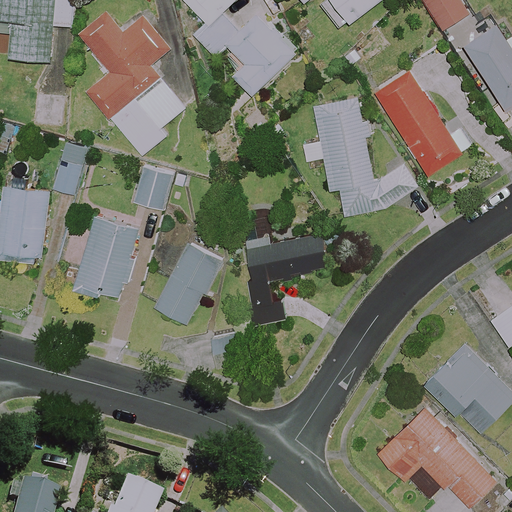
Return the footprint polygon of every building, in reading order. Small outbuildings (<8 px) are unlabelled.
[(75,0),(0,0),(0,33),(12,34),(10,59),(51,62),(54,26),(74,27),(75,0)] [(301,49),(253,0),(187,0),(207,19),(193,33),(215,55),(226,45),(245,64),(234,75),(254,96),(301,49)] [(303,0),(306,4),(311,0),(317,0),(342,32),(384,0),(303,0)] [(469,14),(459,0),(423,0),(444,31),(469,14)] [(161,128),(188,107),(152,64),(172,48),(141,10),(122,25),(110,10),(81,33),(112,71),(89,89),(111,117),(143,156),(168,136),(161,128)] [(511,45),(499,25),(467,45),(507,108),(511,105),(511,45)] [(450,135),(411,71),(377,92),(429,176),(472,149),(460,128),(450,135)] [(63,128),(64,97),(36,96),(35,127),(63,128)] [(330,190),(340,189),(344,217),(386,211),(419,187),(403,165),(372,184),(366,138),(372,138),(369,120),(363,120),(360,97),(317,103),(322,139),(302,142),(306,163),(325,160),(330,190)] [(83,165),(62,161),(56,190),(77,194),(83,165)] [(186,176),(174,174),(143,167),(135,204),(166,210),(171,185),(184,188),(186,176)] [(27,189),(28,179),(7,176),(0,230),(0,251),(46,258),(54,192),(27,189)] [(131,284),(145,229),(96,216),(78,283),(122,294),(125,283),(131,284)] [(246,247),(257,303),(278,299),(274,278),(329,268),(323,232),(246,247)] [(210,295),(229,257),(191,239),(159,306),(192,322),(206,293),(210,295)] [(511,307),(493,320),(510,346),(511,344),(511,307)] [(243,365),(238,334),(213,338),(218,369),(243,365)] [(494,380),(462,349),(428,384),(481,435),(511,402),(511,393),(496,378),(494,380)] [(497,482),(426,408),(380,452),(407,480),(423,464),(446,488),(449,485),(471,508),(497,482)] [(107,506),(104,511),(153,511),(161,489),(124,476),(113,509),(107,506)] [(54,511),(59,493),(22,482),(13,511),(54,511)]
